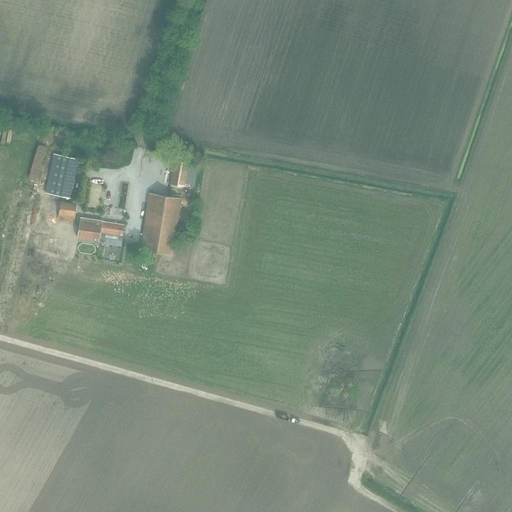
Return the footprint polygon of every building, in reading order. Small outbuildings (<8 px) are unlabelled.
[(46,193),(69,198),(78,159),(54,154),(46,193)] [(170,184),(194,188),(198,164),(174,160),(170,184)] [(141,250),(173,255),(182,198),(150,193),(141,250)] [(74,219),(76,205),(61,202),(59,217),(74,219)] [(81,218),(78,237),(99,241),(105,242),(106,238),(122,241),(123,236),(125,225),(102,222),(102,221),(81,218)]
